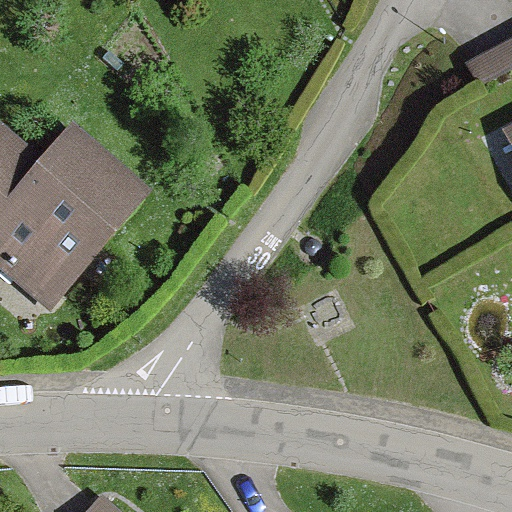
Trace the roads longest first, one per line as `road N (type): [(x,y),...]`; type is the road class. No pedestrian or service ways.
road 1 (residential): [(402,0),(317,154),(153,391),(138,426)]
road 2 (residential): [(138,426),(386,453),(511,488)]
road 3 (residential): [(0,424),(138,426)]
